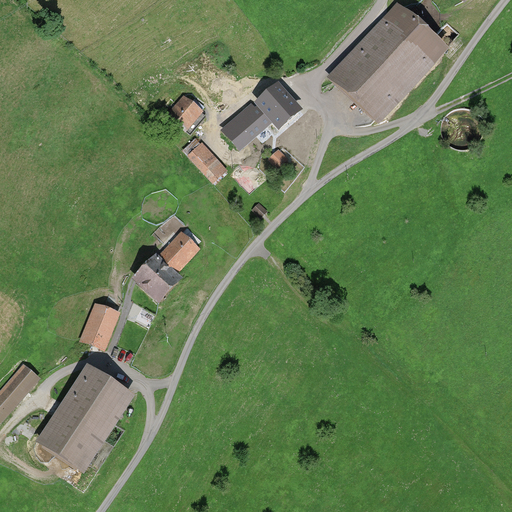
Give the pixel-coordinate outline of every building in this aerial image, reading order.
[(443,61),(397,16),(333,81),(379,126),(443,61)] [(298,112),(279,90),(257,109),(254,106),(225,130),(240,148),(273,121),(279,128),(298,112)] [(189,134),(205,115),(182,97),(167,116),(189,134)] [(275,150),(267,141),(253,155),(261,163),(275,150)] [(203,148),(190,160),(215,188),(229,175),(203,148)] [(290,163),(282,155),(273,164),(282,172),(290,163)] [(234,188),(227,181),(216,191),(223,198),(234,188)] [(268,214),(258,205),(251,212),(260,221),(268,214)] [(200,249),(181,231),(160,255),(178,272),(200,249)] [(156,253),(133,277),(157,300),(180,276),(156,253)] [(120,313),(96,304),(81,340),(105,350),(120,313)] [(134,396),(87,365),(38,440),(84,471),(134,396)] [(42,382),(26,368),(0,397),(0,424),(2,427),(42,382)]
